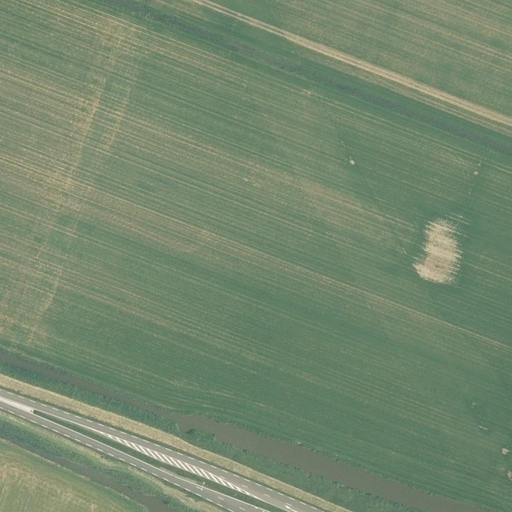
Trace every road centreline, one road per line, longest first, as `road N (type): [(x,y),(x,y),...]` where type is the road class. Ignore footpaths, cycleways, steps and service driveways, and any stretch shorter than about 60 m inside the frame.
road 1 (trunk): [(309,511),(0,394)]
road 2 (trunk): [(0,403),(244,511)]
